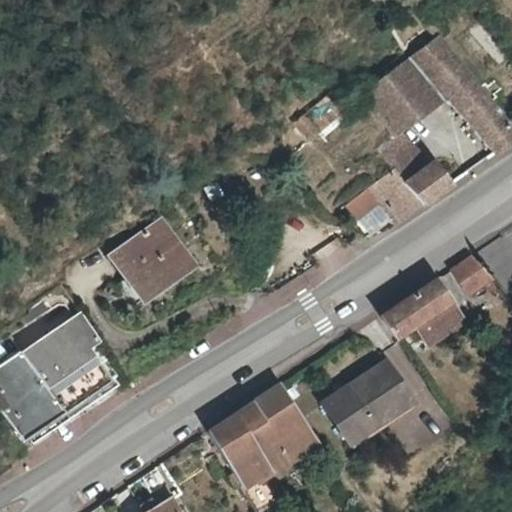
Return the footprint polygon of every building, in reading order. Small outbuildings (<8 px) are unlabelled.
[(478,20),(456,41),(487,75),(510,55),(478,20)] [(435,35),(408,58),(423,71),(432,78),(438,86),(446,95),(493,153),(511,138),(511,132),(478,90),(479,88),(456,61),(435,35)] [(383,126),(397,134),(446,95),(438,86),(432,78),(423,71),(408,58),(360,99),(383,126)] [(347,111),(331,93),(295,123),(308,141),(347,111)] [(404,181),(432,162),(397,134),(377,149),(392,168),(404,181)] [(404,181),(392,168),(369,186),(376,202),(394,226),(450,185),(432,162),(404,181)] [(368,203),(376,202),(369,186),(345,205),(349,210),(368,203)] [(355,218),(349,210),(344,211),(359,230),(368,237),(394,226),(376,202),(355,218)] [(368,203),(349,210),(355,218),(376,202),(368,203)] [(192,265),(160,221),(110,255),(141,301),(192,265)] [(468,294),(484,284),(491,293),(498,289),(491,280),(491,279),(473,256),(452,270),(468,294)] [(450,302),(436,281),(382,317),(396,338),(416,325),(450,302)] [(424,337),(459,314),(450,302),(416,325),(424,337)] [(464,322),(459,314),(424,337),(430,345),(464,322)] [(95,338),(79,315),(0,367),(0,390),(10,405),(0,411),(22,443),(112,382),(86,344),(95,338)] [(0,345),(0,361),(1,363),(33,340),(25,328),(0,345)] [(386,363),(337,396),(364,436),(413,403),(386,363)] [(257,511),(262,511),(278,503),(262,478),(300,453),(303,458),(310,454),(306,450),(316,443),(279,386),(207,434),(257,511)] [(364,436),(337,396),(325,405),(351,445),(364,436)] [(172,511),(167,502),(148,511),(172,511)]
